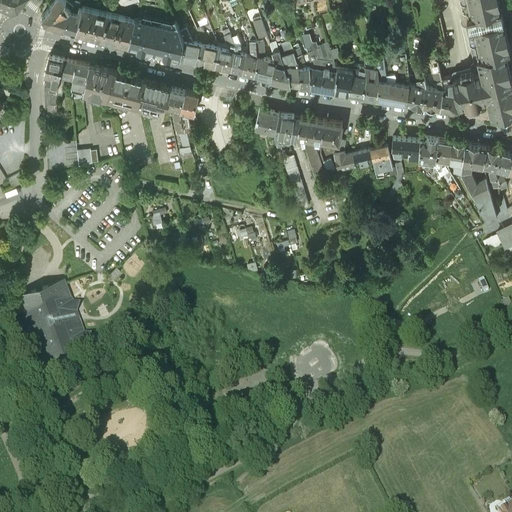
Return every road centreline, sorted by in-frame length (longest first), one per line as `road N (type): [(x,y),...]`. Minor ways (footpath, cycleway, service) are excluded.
road 1 (unclassified): [(53,38),(511,139)]
road 2 (residential): [(35,60),(30,187)]
